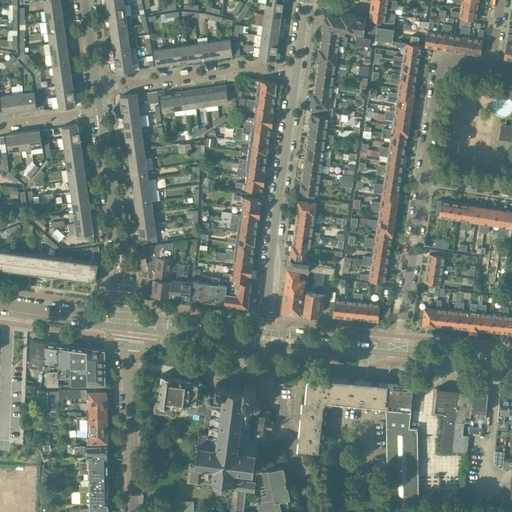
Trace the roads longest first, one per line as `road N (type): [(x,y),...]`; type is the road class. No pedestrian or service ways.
road 1 (residential): [(262,338),(296,73)]
road 2 (residential): [(100,110),(123,322)]
road 3 (residential): [(96,88),(249,67),(296,73)]
road 4 (residential): [(131,511),(123,322)]
road 5 (residential): [(397,354),(422,177)]
road 6 (residential): [(490,65),(443,62),(422,177)]
road 7 (tertiary): [(262,338),(123,322)]
road 8 (tertiary): [(397,354),(262,338)]
road 9 (tertiary): [(123,322),(0,306)]
